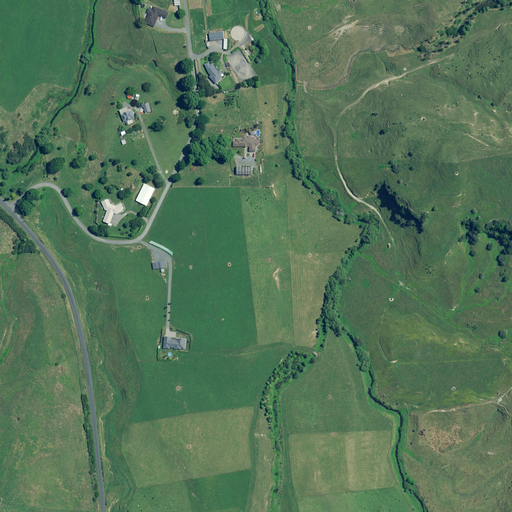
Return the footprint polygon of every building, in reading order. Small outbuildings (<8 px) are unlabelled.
[(169,12),(154,7),(153,10),(149,8),(148,13),(149,13),(146,23),(155,27),(159,16),(167,18),(169,12)] [(225,39),(224,32),(210,33),(211,41),(225,39)] [(210,63),(205,65),(211,76),(210,77),(216,84),(221,80),(220,79),(225,75),(220,70),(219,71),(216,69),(214,63),(211,65),(210,63)] [(136,118),(132,110),(121,114),(124,122),(136,118)] [(256,146),(258,146),(260,145),(260,140),(258,139),(256,139),(256,137),(252,137),(252,136),(248,136),(248,137),(245,137),(245,139),(237,138),(237,141),(234,141),(234,147),(250,147),(250,152),(256,152),(256,146)] [(156,189),(145,184),(137,201),(147,206),(156,189)] [(114,213),(117,214),(125,211),(122,204),(117,206),(111,204),(109,199),(102,202),(106,210),(108,211),(104,222),(110,224),(109,226),(112,226),(113,224),(111,223),(114,213)] [(175,339),(172,339),(172,336),(175,336),(175,332),(169,332),(169,337),(165,337),(164,348),(171,349),(171,348),(175,348),(175,349),(182,350),(182,349),(185,349),(186,339),(179,339),(179,340),(175,340),(175,339)]
